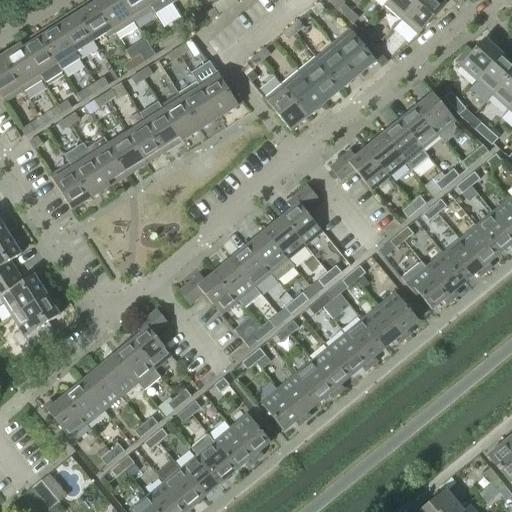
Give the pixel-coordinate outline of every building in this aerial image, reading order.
[(93,0),(91,0),(74,11),(93,41),(112,30),(113,31),(93,0)] [(118,0),(93,0),(113,31),(114,34),(133,22),(118,0)] [(144,0),(118,0),(133,22),(151,11),(151,10),(152,10),(149,6),(148,6),(144,0)] [(169,0),(144,0),(148,6),(149,6),(152,10),(151,10),(155,17),(173,5),(169,0)] [(336,10),(345,18),(350,12),(343,6),(345,4),(341,0),(331,0),(328,3),(336,10)] [(418,0),(389,0),(388,2),(385,5),(401,20),(418,0)] [(445,5),(439,0),(418,0),(401,20),(418,35),(445,5)] [(309,11),(314,17),(324,10),(319,4),(309,11)] [(215,8),(205,15),(210,22),(220,15),(215,8)] [(74,11),(56,22),(75,53),(93,41),(74,11)] [(350,12),(345,18),(354,26),(359,20),(350,12)] [(210,22),(205,15),(195,21),(199,28),(210,22)] [(298,21),(288,29),(293,35),(303,27),(298,21)] [(56,22),(37,34),(56,64),(57,64),(62,72),(80,61),(75,53),(56,22)] [(293,35),(288,29),(279,36),(284,42),(293,35)] [(179,31),(169,38),(173,45),(183,38),(179,31)] [(350,31),(333,45),(358,76),(375,62),(368,52),(361,44),(350,31)] [(37,34),(19,45),(38,76),(56,64),(37,34)] [(173,45),(169,38),(159,44),(163,51),(173,45)] [(368,38),(361,44),(368,52),(375,46),(368,38)] [(456,63),(476,81),(503,51),(497,45),(494,49),(484,40),(472,52),(468,49),(456,63)] [(186,43),(176,50),(181,56),(191,50),(186,43)] [(19,45),(1,57),(22,91),(41,80),(38,76),(19,45)] [(333,45),(316,59),(341,90),(358,76),(333,45)] [(388,62),(375,46),(368,52),(375,62),(381,68),(388,62)] [(264,48),(255,56),(260,62),(269,55),(264,48)] [(181,56),(176,50),(166,56),(170,63),(181,56)] [(476,81),(492,96),(511,73),(511,65),(506,60),(510,57),(503,51),(476,81)] [(142,55),(132,61),(136,68),(147,61),(142,55)] [(260,62),(255,56),(246,64),(251,70),(260,62)] [(22,91),(1,57),(0,57),(0,98),(3,103),(22,91)] [(316,59),(299,72),(325,103),(341,90),(316,59)] [(136,68),(132,61),(122,67),(126,74),(136,68)] [(150,66),(140,73),(144,79),(154,73),(150,66)] [(216,72),(197,84),(218,118),(238,106),(218,76),(216,72)] [(299,72),(283,86),(308,117),(325,103),(299,72)] [(144,79),(140,73),(130,79),(134,86),(144,79)] [(511,73),(492,96),(508,110),(511,105),(511,73)] [(106,78),(96,84),(100,91),(110,84),(106,78)] [(100,91),(96,84),(85,90),(90,97),(100,91)] [(197,84),(178,95),(200,130),(218,118),(197,84)] [(308,117),(283,86),(265,101),(290,131),(308,117)] [(113,89),(103,96),(107,102),(118,96),(113,89)] [(443,98),(451,108),(457,102),(450,93),(443,98)] [(432,94),(415,109),(438,136),(455,122),(432,94)] [(164,110),(163,111),(182,141),(200,130),(178,95),(161,106),(164,110)] [(76,96),(59,107),(63,114),(80,103),(76,96)] [(107,102),(103,96),(93,102),(97,109),(107,102)] [(457,102),(451,108),(459,117),(465,112),(457,102)] [(144,122),(164,153),(182,141),(163,111),(157,103),(139,114),(144,122)] [(63,114),(59,107),(49,113),(53,120),(63,114)] [(415,109),(398,122),(421,150),(438,136),(415,109)] [(77,112),(67,119),(71,125),(81,119),(77,112)] [(71,125),(67,119),(56,125),(61,132),(71,125)] [(144,122),(126,134),(145,164),(164,153),(144,122)] [(398,122),(382,136),(405,164),(411,172),(428,158),(421,150),(398,122)] [(474,130),(483,138),(488,132),(479,124),(474,130)] [(21,131),(25,138),(35,131),(31,125),(21,131)] [(4,134),(10,144),(20,138),(14,128),(4,134)] [(488,132),(483,138),(492,146),(497,140),(488,132)] [(126,134),(108,145),(127,176),(145,164),(126,134)] [(28,143),(33,150),(42,143),(38,136),(28,143)] [(382,136),(365,150),(388,178),(405,164),(382,136)] [(88,152),(87,153),(109,187),(127,176),(108,145),(91,156),(88,152)] [(474,154),(479,161),(489,153),(484,147),(474,154)] [(388,178),(365,150),(355,158),(350,152),(329,169),(339,182),(353,170),(371,192),(388,178)] [(87,153),(69,164),(91,199),(109,187),(87,153)] [(486,163),(492,169),(501,161),(496,155),(486,163)] [(91,199),(69,164),(50,176),(71,211),(91,199)] [(446,178),(445,179),(450,185),(459,177),(454,171),(446,178)] [(440,173),(424,187),(433,199),(450,185),(445,179),(440,173)] [(474,173),(465,180),(470,186),(479,179),(474,173)] [(470,186),(465,180),(456,188),(461,194),(470,186)] [(291,210),(281,219),(304,246),(321,232),(304,211),(318,199),(307,186),(286,204),(291,210)] [(421,198),(411,206),(416,212),(426,205),(421,198)] [(441,200),(432,208),(437,214),(446,206),(441,200)] [(511,203),(509,200),(492,214),(511,237),(511,203)] [(416,212),(411,206),(402,214),(407,220),(416,212)] [(437,214),(432,208),(422,215),(427,221),(437,214)] [(511,237),(492,214),(475,227),(498,255),(508,247),(511,251),(511,250),(511,237)] [(281,219),(265,232),(287,260),(304,246),(281,219)] [(408,227),(398,235),(403,241),(413,234),(408,227)] [(475,227),(459,241),(485,273),(492,267),(488,263),(498,255),(475,227)] [(265,232),(248,246),(271,274),(277,282),(294,268),(287,260),(265,232)] [(403,241),(398,235),(389,243),(394,249),(403,241)] [(0,282),(12,275),(5,264),(20,255),(8,236),(0,240),(0,282)] [(459,241),(442,255),(465,283),(475,274),(478,278),(485,273),(459,241)] [(248,246),(231,260),(254,287),(271,274),(248,246)] [(442,255),(425,268),(452,300),(458,295),(455,291),(465,283),(442,255)] [(231,260),(214,273),(237,301),(238,301),(245,310),(261,297),(254,288),(254,287),(231,260)] [(452,300),(425,268),(421,263),(400,279),(415,298),(418,295),(431,310),(442,302),(445,306),(452,300)] [(360,266),(351,274),(356,280),(363,290),(369,284),(362,275),(365,273),(360,266)] [(336,268),(327,275),(332,281),(341,274),(336,268)] [(237,301),(214,273),(204,282),(199,275),(178,293),(189,305),(203,294),(220,315),(237,301)] [(351,274),(333,288),(339,294),(355,281),(363,290),(356,280),(351,274)] [(0,305),(3,303),(12,317),(46,296),(33,275),(18,285),(12,275),(0,282),(0,305)] [(327,275),(311,289),(316,295),(332,281),(327,275)] [(333,288),(317,302),(322,308),(339,294),(333,288)] [(311,289),(294,303),(299,309),(316,295),(311,289)] [(395,293),(377,308),(404,340),(410,334),(407,330),(418,321),(395,293)] [(46,296),(12,317),(20,331),(10,337),(21,354),(50,335),(44,325),(58,316),(46,296)] [(322,308),(317,302),(308,309),(313,315),(322,308)] [(294,303),(277,316),(283,322),(299,309),(294,303)] [(377,308),(361,321),(384,349),(394,341),(397,345),(404,340),(377,308)] [(140,333),(130,342),(153,370),(171,356),(153,335),(167,323),(156,310),(135,327),(140,333)] [(277,316),(260,330),(265,336),(283,322),(277,316)] [(293,321),(284,329),(289,335),(298,327),(293,321)] [(361,321),(344,335),(370,367),(377,361),(374,357),(384,349),(361,321)] [(289,335),(284,329),(275,337),(280,343),(289,335)] [(265,336),(260,330),(251,338),(256,344),(265,336)] [(344,335),(327,349),(350,377),(360,368),(364,372),(370,367),(344,335)] [(130,342),(114,356),(137,384),(143,392),(160,379),(153,370),(130,342)] [(250,356),(256,363),(262,370),(270,363),(264,356),(265,355),(260,349),(250,356)] [(327,349),(311,362),(337,394),(344,389),(340,385),(350,377),(327,349)] [(114,356),(97,369),(120,397),(137,384),(114,356)] [(246,370),(256,363),(250,356),(241,364),(246,370)] [(16,358),(8,364),(12,369),(20,364),(16,358)] [(311,362),(294,376),(317,404),(327,396),(330,400),(337,394),(311,362)] [(97,369),(80,383),(103,411),(120,397),(97,369)] [(294,376),(277,390),(304,422),(310,416),(307,412),(317,404),(294,376)] [(213,386),(219,392),(228,385),(223,379),(213,386)] [(80,383),(64,397),(87,425),(103,411),(80,383)] [(304,422),(277,390),(260,404),(283,432),(294,423),(297,427),(304,422)] [(186,391),(176,399),(181,405),(191,397),(186,391)] [(87,425),(64,397),(53,406),(50,402),(43,407),(69,439),(87,425)] [(181,405),(176,399),(173,402),(170,398),(157,408),(166,418),(172,413),(181,405)] [(195,402),(185,410),(190,416),(200,408),(195,402)] [(190,416),(185,410),(176,417),(181,423),(190,416)] [(247,415),(230,429),(253,457),(262,449),(265,453),(273,447),(247,415)] [(152,419),(143,427),(148,433),(157,425),(152,419)] [(148,433),(143,427),(134,434),(139,440),(148,433)] [(162,429),(152,437),(157,443),(167,436),(162,429)] [(230,429),(213,443),(236,471),(238,468),(242,472),(255,462),(251,458),(253,457),(230,429)] [(190,449),(196,457),(219,484),(236,471),(213,443),(207,436),(190,449)] [(157,443),(152,437),(143,445),(148,451),(157,443)] [(511,483),(511,447),(507,441),(488,457),(511,484),(511,483)] [(119,446),(109,454),(114,460),(124,452),(119,446)] [(114,460),(109,454),(100,461),(105,467),(114,460)] [(128,457),(119,465),(124,471),(125,469),(131,476),(138,469),(128,457)] [(196,457),(180,470),(202,498),(219,484),(196,457)] [(124,471),(119,465),(110,472),(115,478),(124,471)] [(180,470),(163,484),(186,511),(202,498),(180,470)] [(484,475),(492,484),(498,479),(490,470),(484,475)] [(32,489),(49,510),(50,509),(52,511),(64,511),(58,503),(67,496),(49,475),(41,481),(32,489)] [(498,479),(492,484),(500,494),(506,489),(498,479)] [(163,484),(146,498),(157,511),(185,511),(186,511),(163,484)] [(35,511),(46,511),(49,510),(32,489),(22,496),(35,511)] [(419,511),(457,511),(461,510),(445,491),(419,511)] [(157,511),(146,498),(129,511),(157,511)]
